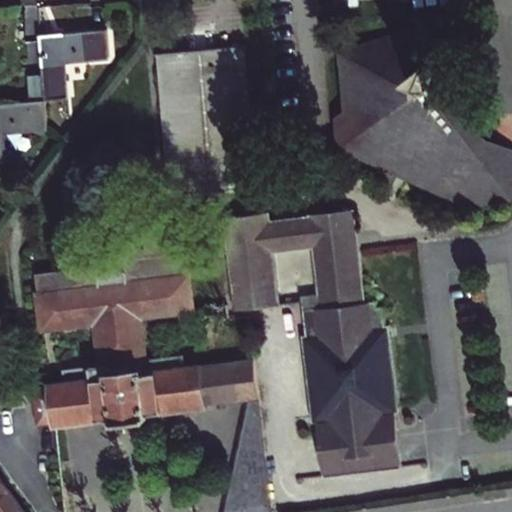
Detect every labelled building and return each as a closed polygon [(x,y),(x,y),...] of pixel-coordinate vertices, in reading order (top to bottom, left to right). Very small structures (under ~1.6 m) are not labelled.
[(358,150),(472,203),(490,199),(511,196),(511,193),(511,155),(496,160),(496,158),(500,154),(488,149),(483,154),(482,152),(485,138),(443,88),(436,88),(433,83),(436,79),(433,60),(417,69),(414,75),(411,73),(437,17),(358,47),(355,49),(349,47),(342,52),(343,60),(344,62),(348,108),(336,116),(338,148),(352,155),(358,150)] [(65,61),(110,57),(107,28),(77,31),(40,34),(44,74),(46,99),(68,97),(65,61)] [(171,195),(224,191),(256,188),(244,46),(159,53),(171,195)] [(31,100),(46,99),(44,74),(28,76),(31,100)] [(15,102),(0,103),(0,160),(6,160),(3,132),(48,128),(46,99),(31,100),(15,102)] [(327,213),(270,220),(269,212),(224,217),(235,309),(280,304),(274,251),(313,247),(319,293),(318,293),(320,307),(365,302),(358,249),(346,250),(344,235),(348,234),(352,231),(354,227),(355,224),(355,221),(354,219),(353,216),(351,214),(348,212),(345,211),(342,211),(339,212),(337,213),(334,215),(333,217),(331,220),(328,220),(327,213)] [(54,421),(55,424),(114,417),(115,422),(148,418),(147,413),(206,405),(206,404),(259,397),(254,359),(185,368),(183,354),(145,358),(139,316),(193,309),(184,232),(123,239),(127,273),(101,276),(100,266),(38,274),(44,327),(98,321),(103,364),(63,369),(65,382),(50,384),(50,387),(54,421)] [(365,302),(320,307),(318,293),(302,295),(306,334),(302,335),(312,422),(317,422),(319,438),(332,437),(333,448),(331,449),(328,450),(325,453),(323,457),(322,462),(323,465),(325,469),(329,471),(333,473),(363,469),(389,466),(392,465),(395,463),(398,459),(399,456),(399,453),(398,450),(396,446),(393,444),(391,443),(388,442),(385,442),(384,430),(397,429),(395,412),(399,412),(389,324),(385,325),(383,306),(377,307),(376,301),(365,302)] [(34,389),(39,423),(54,421),(50,387),(34,389)] [(270,511),(257,400),(249,401),(225,511),(270,511)] [(25,511),(0,477),(0,511),(25,511)]
